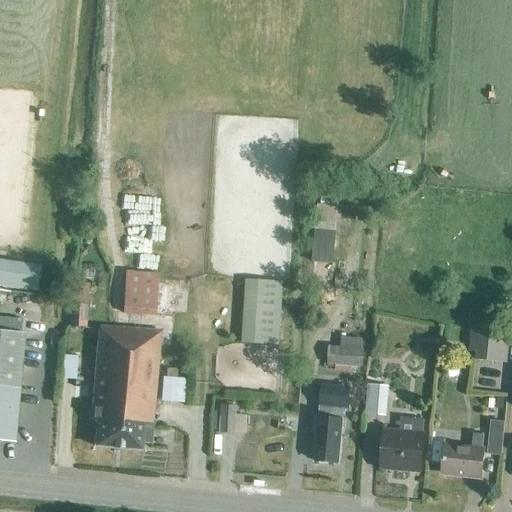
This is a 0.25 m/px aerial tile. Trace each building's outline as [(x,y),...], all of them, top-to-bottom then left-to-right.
[(333,265),(337,219),(316,217),(311,263),(333,265)] [(0,287),(36,293),(39,267),(0,261),(0,287)] [(154,316),(156,291),(157,276),(125,274),(124,289),(122,314),(154,316)] [(283,283),(245,280),(242,345),(279,347),(283,283)] [(86,329),(90,286),(73,285),(69,328),(86,329)] [(149,332),(149,328),(144,327),(143,332),(113,329),(113,332),(98,331),(90,422),(96,423),(94,447),(140,451),(141,445),(150,446),(160,333),(149,332)] [(0,441),(14,442),(24,334),(0,332),(0,441)] [(507,361),(509,336),(471,334),(470,350),(477,351),(477,360),(507,361)] [(362,368),(364,351),(336,349),(335,367),(362,368)] [(169,375),(166,399),(190,402),(193,378),(169,375)] [(349,409),(351,388),(322,385),(319,420),(315,420),(314,429),(317,430),(315,461),(318,462),(320,465),(327,466),(330,463),(338,464),(343,409),(349,409)] [(387,418),(390,389),(368,387),(365,416),(387,418)] [(492,393),(492,407),(510,407),(511,390),(473,388),(473,392),(492,393)] [(235,435),(236,406),(221,406),(220,434),(235,435)] [(419,471),(424,421),(400,419),(399,433),(384,432),(381,468),(419,471)] [(501,456),(504,422),(490,421),(487,455),(501,456)] [(482,451),(484,436),(473,434),(472,449),(445,447),(442,474),(480,478),(483,451),(482,451)]
